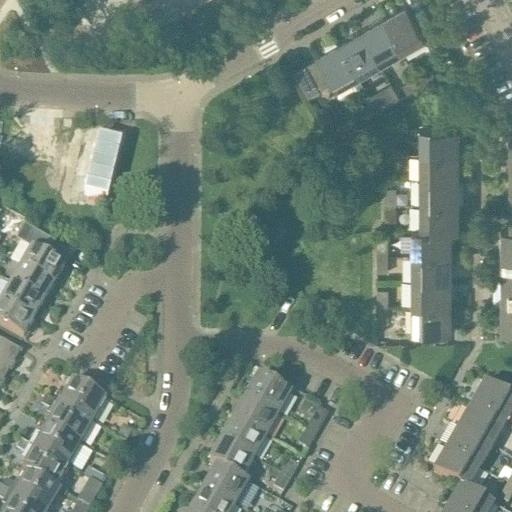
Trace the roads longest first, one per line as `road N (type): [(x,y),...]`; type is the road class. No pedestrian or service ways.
road 1 (residential): [(375,511),(342,493),(390,407),(291,351),(174,350)]
road 2 (residential): [(344,0),(178,92)]
road 3 (residential): [(176,279),(178,92)]
road 4 (residential): [(178,92),(0,91)]
road 5 (residential): [(120,511),(166,410),(174,350)]
road 6 (residential): [(176,279),(124,293),(90,358)]
